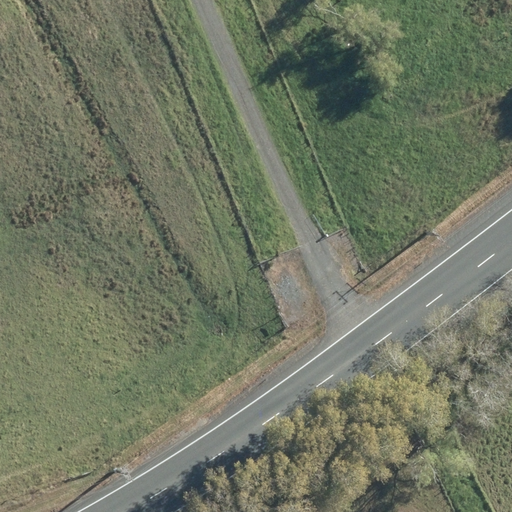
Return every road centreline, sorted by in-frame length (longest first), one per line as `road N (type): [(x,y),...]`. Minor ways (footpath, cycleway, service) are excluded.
road 1 (secondary): [(125,511),(269,422),(511,238)]
road 2 (track): [(362,353),(212,0)]
